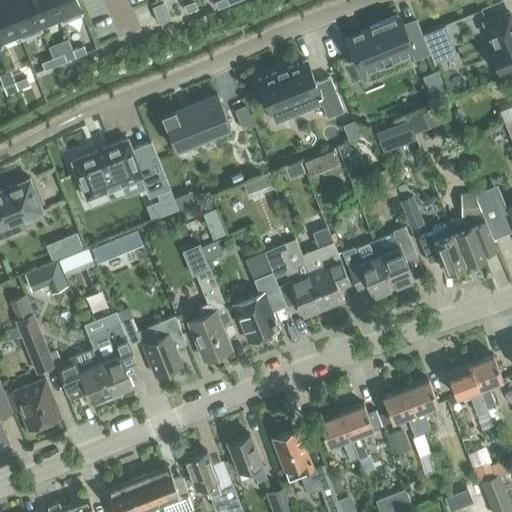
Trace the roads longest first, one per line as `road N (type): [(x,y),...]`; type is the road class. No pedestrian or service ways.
road 1 (unclassified): [(0,496),(511,302)]
road 2 (residential): [(0,155),(76,116),(366,0)]
